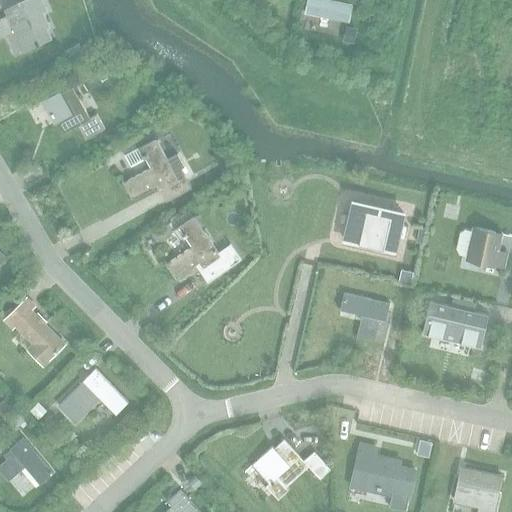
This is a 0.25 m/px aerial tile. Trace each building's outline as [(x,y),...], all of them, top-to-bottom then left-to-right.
[(42,0),(25,0),(20,2),(10,7),(13,13),(0,18),(0,38),(14,32),(25,52),(40,45),(51,40),(45,28),(49,26),(43,12),(47,10),(42,0)] [(353,4),(333,0),(307,0),(305,13),(349,22),(353,4)] [(89,118),(72,87),(60,94),(59,91),(41,101),(54,124),(55,123),(62,135),(77,126),(85,140),(105,129),(96,114),(89,118)] [(134,165),(147,158),(152,167),(124,182),(132,198),(157,185),(160,191),(179,181),(186,177),(182,168),(185,167),(178,154),(167,159),(156,139),(128,154),(134,165)] [(354,201),(345,240),(394,251),(397,237),(404,238),(407,226),(407,225),(400,223),(403,212),(354,201)] [(193,246),(167,264),(178,279),(199,264),(205,272),(202,275),(208,283),(243,259),(232,242),(219,251),(194,217),(179,227),(193,246)] [(460,232),(456,249),(459,254),(467,255),(466,259),(502,267),(506,253),(497,251),(501,234),(473,228),(473,231),(464,229),(460,232)] [(387,314),(389,303),(344,292),(340,309),(362,314),(357,336),(374,340),(380,313),(387,314)] [(26,297),(4,319),(12,327),(15,324),(34,344),(29,349),(43,364),(48,358),(64,343),(33,312),(37,308),(26,297)] [(424,323),(422,332),(480,346),(483,337),(488,314),(430,300),(424,323)] [(97,368),(88,376),(83,380),(84,380),(59,405),(75,421),(101,398),(117,413),(129,401),(97,368)] [(40,483),(54,473),(24,436),(15,444),(19,449),(0,465),(0,470),(9,481),(26,467),(40,483)] [(273,446),(259,459),(254,463),(271,482),(266,486),(278,500),(289,490),(286,487),(309,466),(320,478),(330,469),(314,452),(304,461),(284,440),(275,448),(273,446)] [(376,448),(360,444),(351,486),(366,489),(367,486),(392,492),(399,463),(382,459),(382,457),(378,457),(378,458),(373,457),(376,448)] [(484,511),(493,511),(494,507),(502,476),(467,468),(464,481),(461,480),(457,498),(481,504),(479,511),(484,511)] [(201,511),(181,489),(173,496),(177,501),(163,511),(201,511)]
